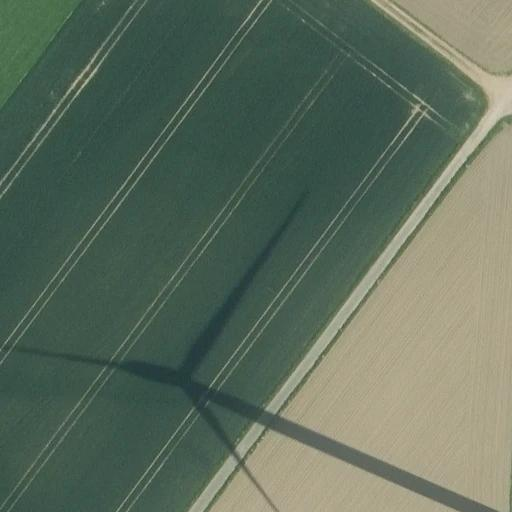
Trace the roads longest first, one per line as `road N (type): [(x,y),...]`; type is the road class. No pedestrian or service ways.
road 1 (unclassified): [(194,511),(511,89)]
road 2 (track): [(377,0),(511,101)]
